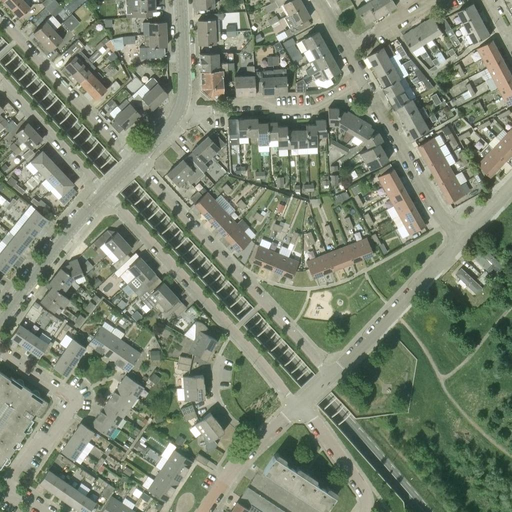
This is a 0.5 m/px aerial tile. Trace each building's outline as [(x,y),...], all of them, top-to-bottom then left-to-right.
[(4,0),(3,1),(11,9),(20,0),(4,0)] [(21,0),(20,0),(11,9),(19,18),(29,8),(21,0)] [(54,0),(53,0),(45,7),(54,17),(62,9),(54,0)] [(130,11),(130,18),(152,17),(151,11),(154,11),(153,0),(130,0),(131,6),(131,11),(130,11)] [(206,9),(208,9),(208,8),(214,8),(213,0),(196,0),(197,9),(206,9)] [(284,17),(303,7),(299,0),(275,0),(274,0),(278,7),(282,4),(288,15),(284,17)] [(371,0),(366,4),(375,19),(385,13),(377,0),(371,0)] [(377,0),(385,13),(396,6),(391,0),(377,0)] [(457,12),(463,22),(479,14),(473,3),(457,12)] [(375,19),(366,4),(355,10),(365,25),(375,19)] [(284,31),(288,37),(303,29),(300,24),(302,23),(301,22),(309,18),(303,7),(284,17),(289,28),(284,31)] [(198,32),(219,32),(219,20),(223,19),(223,13),(205,14),(205,20),(197,20),(198,32)] [(69,16),(63,23),(70,31),(79,23),(72,14),(69,16)] [(468,33),(485,25),(479,14),(463,22),(463,23),(468,33)] [(276,15),(268,20),(270,25),(279,20),(276,15)] [(433,39),(443,33),(433,17),(423,23),(433,39)] [(451,28),(445,18),(440,21),(446,31),(451,28)] [(33,33),(41,42),(54,30),(46,21),(33,33)] [(142,35),(144,35),(149,35),(165,34),(165,22),(156,22),(142,22),(142,35)] [(422,45),(433,39),(423,23),(413,30),(422,45)] [(468,33),(474,44),(490,35),(485,25),(468,33)] [(54,30),(41,42),(50,51),(63,39),(54,30)] [(412,51),(422,45),(413,30),(403,36),(412,51)] [(306,51),(322,41),(317,31),(301,40),(306,51)] [(207,45),(210,45),(210,44),(216,44),(216,39),(220,39),(219,32),(198,32),(198,45),(207,45)] [(144,47),(139,47),(139,59),(162,58),(162,47),(166,47),(165,34),(149,35),(144,35),(144,47)] [(259,34),(253,37),(256,43),(262,39),(259,34)] [(115,47),(119,47),(123,47),(123,43),(125,43),(125,44),(133,44),(133,42),(135,42),(134,36),(123,36),(114,38),(115,47)] [(294,44),(291,38),(282,43),(285,49),(286,49),(294,44)] [(477,49),(482,59),(498,50),(493,40),(477,49)] [(309,49),(314,59),(328,51),(322,41),(306,51),(309,49)] [(289,55),(292,59),(300,54),(297,50),(294,44),(286,49),(289,55)] [(374,67),(395,55),(389,44),(368,56),(374,67)] [(456,54),(454,50),(452,48),(448,51),(451,57),(456,54)] [(97,49),(90,55),(95,60),(101,54),(97,49)] [(482,59),(487,68),(503,60),(498,50),(482,59)] [(64,66),(72,74),(88,59),(80,51),(64,66)] [(111,63),(117,58),(114,51),(107,58),(111,63)] [(328,51),(314,59),(320,69),(320,70),(334,62),(328,51)] [(429,56),(426,51),(421,54),(424,59),(429,56)] [(200,71),(223,70),(233,69),(233,52),(226,52),(227,62),(222,63),(221,64),(221,65),(219,65),(218,52),(209,53),(199,53),(200,71)] [(255,92),(253,69),(252,52),(243,53),(243,67),(246,67),(247,75),(234,76),(234,81),(235,96),(255,95),(255,92)] [(395,55),(374,67),(380,77),(395,69),(402,65),(398,59),(401,57),(399,53),(398,53),(395,55)] [(300,54),(292,59),(294,63),(302,59),(300,54)] [(436,57),(432,60),(435,66),(440,64),(436,57)] [(72,74),(80,83),(94,70),(93,70),(91,72),(83,64),(88,59),(72,74)] [(419,69),(411,59),(408,61),(404,63),(407,68),(411,65),(414,71),(419,69)] [(487,68),(492,78),(508,69),(503,60),(487,68)] [(311,74),(303,79),(294,83),(295,93),(305,92),(305,84),(305,83),(313,79),(314,81),(325,75),(327,79),(330,77),(330,78),(333,77),(332,76),(339,72),(334,62),(320,70),(320,69),(311,74)] [(103,69),(107,73),(113,67),(110,63),(103,69)] [(406,76),(409,75),(403,64),(402,65),(395,69),(380,77),(384,86),(384,87),(385,87),(399,80),(399,79),(406,76)] [(113,67),(107,73),(110,77),(117,71),(113,67)] [(262,91),(262,95),(274,94),(273,70),(262,71),(261,69),(253,69),(255,92),(262,91)] [(273,69),(273,70),(274,94),(287,93),(286,84),(287,84),(286,76),(286,69),(273,69)] [(491,90),(498,87),(511,79),(511,75),(508,69),(492,78),(486,81),(491,90)] [(98,72),(97,73),(94,70),(80,83),(87,91),(99,81),(103,77),(98,72)] [(209,97),(235,96),(234,81),(228,81),(228,89),(223,89),(222,76),(223,76),(223,70),(200,71),(200,89),(209,97)] [(144,84),(149,90),(160,102),(168,94),(152,77),(144,84)] [(434,87),(426,78),(422,80),(428,90),(434,87)] [(383,88),(389,99),(405,90),(399,79),(399,80),(385,87),(383,88)] [(511,79),(498,87),(503,97),(511,92),(511,79)] [(108,88),(113,94),(121,86),(115,80),(108,88)] [(96,100),(107,89),(99,81),(87,91),(96,100)] [(133,98),(140,105),(139,105),(142,109),(147,104),(152,109),(160,102),(149,90),(142,97),(138,93),(133,98)] [(389,99),(395,109),(396,108),(411,100),(405,90),(389,99)] [(472,96),(468,90),(462,94),(465,99),(468,98),(472,96)] [(511,92),(503,97),(508,106),(511,104),(511,92)] [(139,105),(140,105),(133,98),(131,95),(126,99),(130,103),(121,111),(132,122),(140,115),(135,109),(139,105)] [(397,109),(398,110),(402,118),(419,109),(413,98),(411,100),(396,108),(397,109)] [(478,108),(479,109),(483,107),(480,102),(472,106),(474,110),(478,108)] [(0,122),(4,127),(9,132),(16,125),(12,120),(8,124),(0,115),(0,111),(3,109),(0,106),(0,122)] [(337,126),(338,126),(346,113),(338,108),(328,108),(328,125),(337,126)] [(402,118),(408,129),(424,120),(425,120),(419,109),(402,118)] [(132,122),(121,111),(113,118),(124,130),(132,122)] [(338,126),(346,131),(355,116),(347,111),(346,113),(338,126)] [(346,131),(354,136),(363,121),(355,116),(346,131)] [(248,136),(258,136),(257,123),(257,118),(247,119),(248,136)] [(257,123),(258,136),(258,145),(268,145),(268,140),(267,140),(267,122),(267,118),(261,118),(262,123),(257,123)] [(228,137),(238,137),(237,119),(227,120),(228,137)] [(238,137),(248,136),(247,119),(237,119),(238,137)] [(315,120),(315,125),(316,137),(326,137),(325,119),(315,120)] [(424,120),(408,129),(414,139),(430,130),(424,120)] [(354,136),(362,140),(370,127),(371,125),(363,121),(354,136)] [(267,140),(268,140),(277,140),(277,139),(276,127),(277,127),(276,122),(267,122),(267,140)] [(17,147),(22,142),(34,131),(27,123),(15,134),(18,138),(13,142),(17,147)] [(297,148),(307,147),(305,125),(301,125),(301,130),(296,130),(297,148)] [(305,125),(307,147),(317,147),(316,137),(315,125),(305,125)] [(277,149),(287,148),(286,126),(277,127),(276,127),(277,139),(277,140),(277,149)] [(287,148),(297,148),(296,130),(291,130),(291,126),(286,126),(287,148)] [(362,140),(363,141),(367,148),(367,149),(378,143),(382,141),(378,132),(370,127),(362,140)] [(461,130),(465,138),(471,134),(467,127),(461,130)] [(460,140),(465,138),(461,130),(456,133),(460,140)] [(27,146),(30,150),(42,139),(34,131),(22,142),(17,147),(21,151),(27,146)] [(220,149),(225,144),(213,132),(208,137),(208,136),(199,144),(212,157),(220,149)] [(500,141),(511,152),(511,137),(508,133),(500,141)] [(418,146),(423,156),(439,147),(434,137),(418,146)] [(493,149),(506,161),(511,154),(511,152),(500,141),(493,148),(493,149)] [(9,147),(13,151),(17,147),(13,142),(9,147)] [(367,148),(359,153),(364,162),(383,152),(378,143),(367,149),(367,148)] [(204,164),(212,157),(199,144),(191,151),(192,152),(187,156),(190,160),(191,159),(203,172),(203,173),(208,169),(204,164)] [(485,156),(498,169),(506,161),(493,149),(493,148),(489,144),(481,152),(485,156)] [(17,147),(13,151),(17,155),(21,151),(17,147)] [(423,156),(429,165),(445,156),(439,147),(423,156)] [(30,162),(38,170),(50,159),(42,151),(30,162)] [(383,152),(364,162),(369,171),(388,160),(383,152)] [(187,180),(191,184),(203,172),(191,159),(190,160),(187,156),(183,160),(183,159),(174,167),(187,180)] [(429,165),(434,175),(450,166),(445,156),(429,165)] [(485,156),(477,164),(491,177),(498,169),(485,156)] [(38,170),(46,178),(58,168),(50,159),(38,170)] [(5,163),(0,167),(4,172),(9,168),(5,163)] [(434,175),(439,184),(455,175),(450,166),(434,175)] [(166,174),(178,187),(187,180),(174,167),(166,174)] [(46,178),(54,187),(65,176),(58,168),(46,178)] [(382,187),(398,178),(393,169),(377,177),(382,187)] [(439,184),(445,194),(460,185),(455,175),(439,184)] [(65,176),(54,187),(62,196),(58,200),(63,205),(76,192),(71,187),(73,184),(65,176)] [(17,181),(11,177),(7,182),(12,186),(15,183),(17,181)] [(388,196),(403,188),(398,178),(382,187),(388,196)] [(350,189),(354,196),(357,194),(362,191),(359,184),(350,189)] [(460,185),(445,194),(450,203),(465,195),(460,185)] [(199,192),(202,196),(207,191),(203,187),(199,192)] [(393,206),(409,197),(403,188),(388,196),(393,206)] [(190,199),(194,204),(202,196),(199,192),(198,191),(190,199)] [(193,204),(201,212),(215,200),(207,191),(202,196),(194,204),(193,204)] [(346,191),(340,194),(344,200),(349,197),(346,191)] [(398,215),(414,207),(409,197),(393,206),(398,215)] [(201,212),(208,220),(222,208),(215,200),(201,212)] [(284,205),(278,203),(276,210),(281,212),(284,205)] [(404,225),(419,216),(414,207),(398,215),(404,225)] [(208,220),(216,228),(229,216),(222,208),(208,220)] [(28,218),(41,228),(48,219),(35,209),(28,218)] [(363,215),(366,221),(370,218),(378,214),(377,210),(369,215),(367,213),(363,215)] [(216,228),(223,236),(237,224),(229,216),(216,228)] [(419,216),(404,225),(409,234),(424,226),(419,216)] [(20,227),(33,237),(41,228),(28,218),(20,227)] [(223,236),(230,244),(244,232),(237,224),(223,236)] [(13,236),(26,246),(33,237),(20,227),(13,236)] [(111,250),(112,251),(124,240),(116,232),(112,236),(107,230),(93,243),(98,249),(104,243),(111,250)] [(244,232),(230,244),(238,252),(252,240),(244,232)] [(6,245),(19,255),(26,246),(13,236),(6,245)] [(356,241),(363,259),(373,255),(366,237),(356,241)] [(130,258),(126,253),(131,248),(124,240),(112,251),(118,259),(112,265),(117,269),(117,270),(130,258)] [(353,263),(363,259),(356,241),(346,245),(353,263)] [(0,252),(0,254),(12,264),(19,255),(6,245),(0,252)] [(251,262),(261,266),(268,249),(258,245),(251,262)] [(342,267),(353,263),(346,245),(336,249),(342,267)] [(261,266),(271,270),(278,253),(268,249),(261,266)] [(332,270),(342,267),(336,249),(325,253),(332,270)] [(271,270),(281,274),(288,257),(278,253),(271,270)] [(322,274),(332,270),(325,253),(315,257),(322,274)] [(486,270),(490,265),(478,253),(474,258),(486,270)] [(0,254),(0,269),(4,273),(12,264),(0,254)] [(147,265),(139,257),(134,262),(130,258),(117,270),(117,269),(113,273),(118,278),(119,276),(127,284),(147,265)] [(288,257),(281,274),(291,278),(298,261),(288,257)] [(312,278),(322,274),(315,257),(305,261),(312,278)] [(74,279),(83,275),(77,259),(68,262),(69,264),(60,268),(74,279)] [(87,260),(81,266),(86,273),(93,267),(87,260)] [(138,296),(154,282),(150,277),(155,273),(147,265),(127,284),(138,296)] [(68,286),(74,279),(60,268),(54,275),(68,286)] [(483,291),(482,290),(461,269),(453,277),(475,299),(483,291)] [(481,274),(488,281),(492,277),(485,271),(481,274)] [(484,285),(488,281),(481,274),(477,278),(484,285)] [(62,294),(68,286),(54,275),(48,283),(62,294)] [(97,277),(92,282),(96,287),(102,282),(97,277)] [(138,296),(150,309),(155,304),(170,290),(163,282),(158,286),(154,282),(138,296)] [(70,299),(62,294),(48,283),(45,287),(49,290),(46,294),(60,304),(63,307),(70,299)] [(155,304),(161,312),(158,316),(162,320),(173,311),(177,307),(173,303),(178,298),(170,290),(155,304)] [(40,301),(54,312),(60,304),(46,294),(40,301)] [(121,299),(117,305),(122,309),(126,303),(121,299)] [(87,305),(92,309),(95,306),(90,301),(90,302),(88,305),(87,305)] [(177,316),(179,314),(186,308),(182,303),(177,307),(173,311),(177,316)] [(89,313),(92,309),(87,305),(84,309),(89,313)] [(141,316),(136,311),(131,316),(136,321),(141,316)] [(77,318),(82,322),(85,318),(80,314),(77,318)] [(79,326),(82,322),(77,318),(74,322),(79,326)] [(193,341),(211,350),(216,340),(204,333),(207,329),(207,328),(206,326),(205,325),(204,324),(203,324),(202,323),(200,322),(199,322),(198,321),(197,321),(195,321),(195,322),(195,338),(193,341)] [(10,337),(20,344),(29,331),(19,324),(10,337)] [(88,344),(98,351),(111,332),(101,325),(88,344)] [(20,344),(29,351),(38,338),(29,331),(20,344)] [(98,351),(108,358),(121,339),(111,332),(98,351)] [(39,357),(43,351),(46,346),(48,344),(38,338),(29,351),(39,357)] [(66,348),(79,357),(85,347),(72,338),(66,348)] [(108,358),(118,365),(131,346),(121,339),(108,358)] [(193,341),(187,351),(205,361),(211,350),(193,341)] [(131,346),(118,365),(128,372),(141,353),(131,346)] [(59,357),(72,367),(79,357),(66,348),(59,357)] [(159,350),(150,351),(150,360),(159,360),(159,357),(161,357),(161,352),(159,352),(159,350)] [(178,362),(190,365),(192,358),(179,356),(178,362)] [(72,367),(59,357),(53,367),(66,376),(72,367)] [(190,365),(178,362),(177,369),(189,371),(190,365)] [(0,468),(3,464),(4,464),(5,464),(6,464),(7,464),(8,464),(9,463),(10,462),(10,461),(10,460),(10,459),(9,458),(9,457),(8,457),(14,448),(15,448),(16,449),(17,449),(18,448),(19,448),(19,447),(20,447),(20,446),(21,445),(21,444),(20,443),(20,442),(19,441),(25,432),(26,433),(27,433),(28,433),(29,433),(30,432),(31,431),(31,430),(32,430),(32,429),(32,428),(31,427),(31,426),(30,426),(30,425),(33,420),(21,412),(26,409),(33,414),(38,417),(39,417),(41,415),(42,414),(44,412),(45,410),(46,408),(47,406),(47,405),(48,403),(47,403),(43,400),(43,399),(38,396),(39,395),(39,394),(39,393),(39,392),(38,391),(37,390),(36,390),(36,389),(35,389),(34,389),(33,390),(32,390),(32,391),(31,391),(22,385),(23,384),(23,383),(23,382),(23,381),(23,380),(22,380),(21,379),(20,378),(19,378),(18,378),(18,379),(16,379),(16,380),(15,380),(10,377),(9,379),(0,372),(0,468)] [(153,373),(148,380),(155,385),(160,378),(153,373)] [(137,398),(144,388),(125,375),(119,385),(137,398)] [(183,388),(203,387),(202,375),(182,377),(183,388)] [(130,408),(137,398),(119,385),(112,395),(130,408)] [(183,388),(184,400),(204,399),(203,387),(183,388)] [(123,418),(130,408),(112,395),(105,405),(123,418)] [(180,409),(183,415),(194,410),(192,404),(180,409)] [(116,428),(123,418),(105,405),(98,415),(116,428)] [(194,410),(183,415),(185,421),(197,416),(194,410)] [(200,433),(201,434),(217,422),(210,412),(194,425),(189,429),(195,437),(200,433)] [(161,414),(154,417),(156,423),(164,421),(161,414)] [(109,438),(116,428),(98,415),(91,425),(109,438)] [(94,432),(80,422),(74,432),(87,441),(91,436),(94,438),(95,435),(93,434),(94,432)] [(201,434),(203,436),(206,453),(207,453),(209,452),(210,451),(211,451),(213,450),(214,448),(215,447),(216,445),(217,444),(217,443),(216,444),(213,440),(224,431),(217,422),(201,434)] [(137,436),(140,430),(134,426),(131,432),(137,436)] [(81,451),(87,441),(74,432),(67,442),(81,451)] [(174,442),(180,446),(185,439),(179,435),(174,442)] [(124,442),(130,445),(133,439),(128,436),(124,442)] [(133,447),(136,449),(140,443),(144,446),(145,445),(138,440),(133,447)] [(74,460),(81,451),(67,442),(61,451),(69,457),(74,460)] [(144,446),(140,443),(136,449),(142,452),(145,447),(144,446)] [(165,463),(183,475),(192,462),(184,456),(174,449),(165,463)] [(194,459),(205,466),(208,460),(198,453),(194,459)] [(286,464),(274,455),(263,471),(294,492),(304,476),(286,464)] [(286,464),(304,476),(294,492),(325,511),(335,496),(323,487),(325,483),(319,480),(319,481),(316,479),(316,478),(309,474),(311,472),(308,470),(306,468),(304,470),(298,466),(297,467),(293,465),(294,463),(289,460),(286,464)] [(159,472),(177,484),(183,475),(165,463),(159,472)] [(132,471),(126,466),(123,471),(129,476),(132,471)] [(39,483),(48,490),(57,476),(48,470),(39,483)] [(153,481),(171,493),(177,484),(159,472),(153,481)] [(48,490),(58,496),(67,483),(57,476),(48,490)] [(107,498),(114,488),(103,480),(100,484),(105,487),(101,494),(107,498)] [(153,481),(147,490),(165,502),(171,493),(153,481)] [(58,496),(67,503),(76,490),(67,483),(58,496)] [(134,493),(139,497),(142,492),(137,488),(134,493)] [(246,502),(253,491),(247,488),(241,498),(246,502)] [(67,503),(77,509),(86,496),(76,490),(67,503)] [(251,505),(258,495),(253,491),(246,502),(251,505)] [(256,509),(263,498),(258,495),(251,505),(256,509)] [(86,496),(77,509),(80,511),(88,511),(95,503),(86,496)] [(100,511),(115,511),(121,503),(111,496),(100,511)] [(261,511),(268,502),(263,498),(256,509),(261,511)] [(250,510),(248,509),(237,502),(230,511),(251,511),(252,511),(250,510)] [(269,511),(274,505),(268,502),(261,511),(269,511)] [(115,511),(129,511),(131,510),(121,503),(115,511)]
